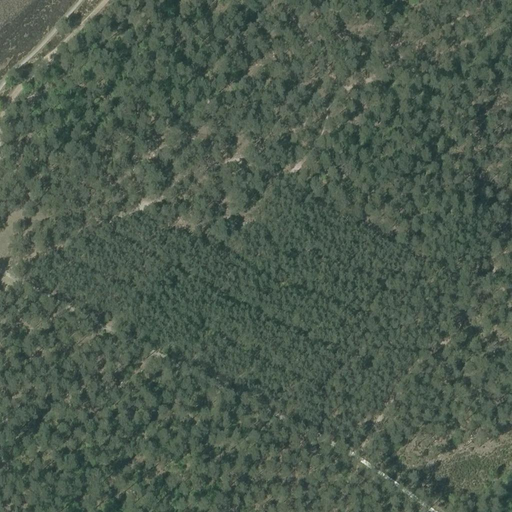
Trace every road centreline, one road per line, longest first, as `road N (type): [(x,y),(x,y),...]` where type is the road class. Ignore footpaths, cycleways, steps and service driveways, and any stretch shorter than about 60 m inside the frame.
road 1 (track): [(361,460),(486,249),(511,234)]
road 2 (track): [(0,273),(153,202),(230,156)]
road 3 (track): [(36,48),(43,59),(230,156)]
road 4 (track): [(332,99),(459,15),(496,0)]
road 5 (track): [(0,111),(103,0)]
